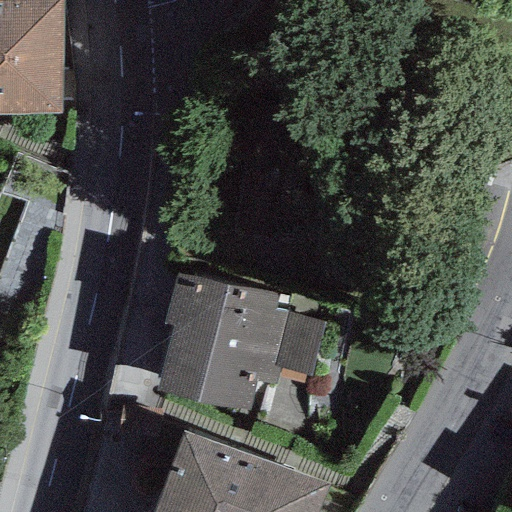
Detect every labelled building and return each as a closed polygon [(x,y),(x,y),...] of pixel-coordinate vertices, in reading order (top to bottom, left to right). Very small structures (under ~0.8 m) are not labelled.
[(0,0),(0,111),(57,113),(59,0),(0,0)] [(312,111),(251,102),(232,233),(347,250),(354,203),(300,195),(312,111)] [(276,293),(174,268),(161,322),(171,324),(155,387),(245,410),(253,378),(273,383),(277,367),(307,374),(320,321),(272,309),(276,293)] [(157,433),(160,411),(121,406),(118,428),(157,433)] [(316,511),(327,485),(185,431),(153,511),(316,511)]
